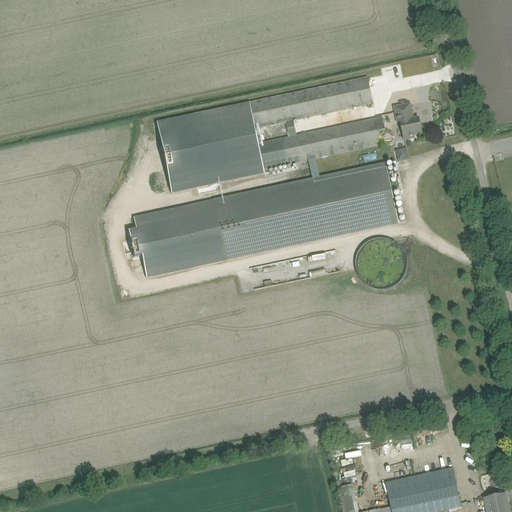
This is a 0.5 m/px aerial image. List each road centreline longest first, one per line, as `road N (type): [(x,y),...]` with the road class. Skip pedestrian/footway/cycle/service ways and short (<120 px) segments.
road 1 (unknown): [(115,473),(511,388)]
road 2 (unclassified): [(511,299),(441,0)]
